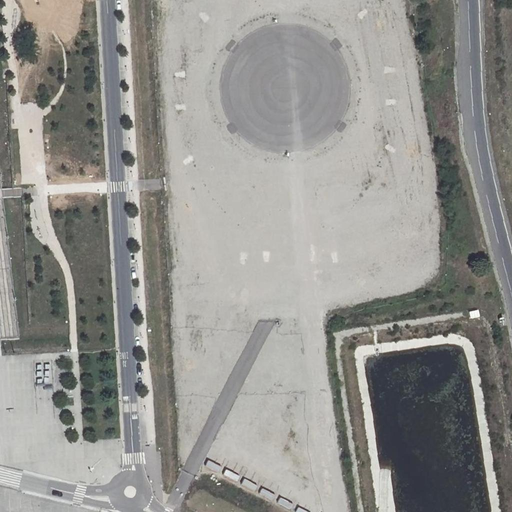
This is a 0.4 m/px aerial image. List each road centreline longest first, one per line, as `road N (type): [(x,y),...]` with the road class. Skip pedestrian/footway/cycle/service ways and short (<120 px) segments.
road 1 (residential): [(130,492),(106,0)]
road 2 (trunk): [(472,0),(483,154),(511,273)]
road 3 (residential): [(0,475),(85,496),(130,492)]
